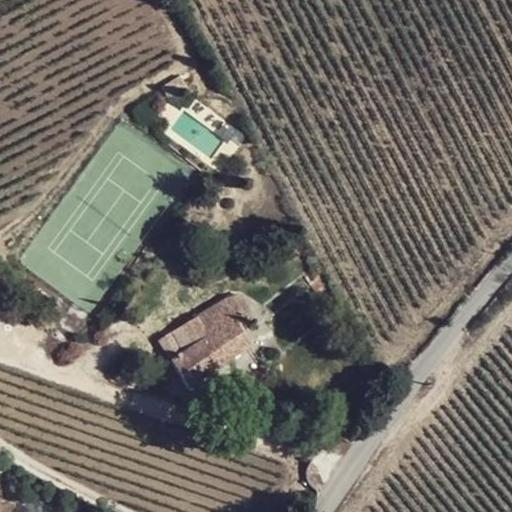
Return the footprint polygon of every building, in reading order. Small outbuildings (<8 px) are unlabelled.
[(327,283),(323,278),(314,284),(318,290),(327,283)] [(238,295),(231,299),(241,315),(247,310),(238,295)] [(222,305),(233,320),(241,315),(231,299),(222,305)] [(181,354),(172,362),(189,387),(251,344),(233,320),(222,305),(169,336),(181,354)] [(169,336),(158,342),(172,362),(181,354),(169,336)]
